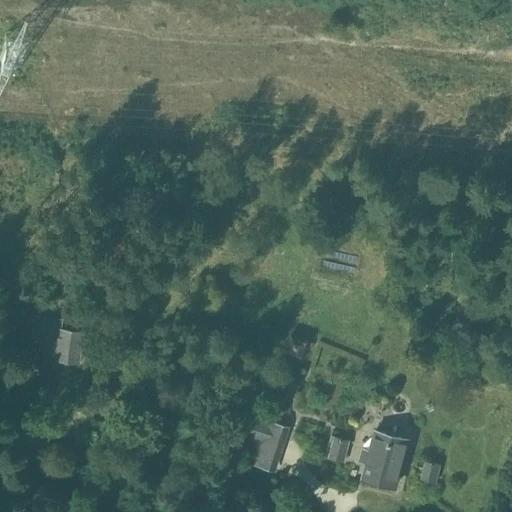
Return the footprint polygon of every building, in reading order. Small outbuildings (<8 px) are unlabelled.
[(81,347),(83,334),(58,331),(58,328),(34,325),(31,342),(46,344),(48,341),(56,342),(54,356),(75,359),(77,346),(81,347)] [(285,431),(281,429),(251,420),(246,436),(260,440),(252,463),(273,469),(285,431)] [(363,478),(395,487),(407,440),(375,431),(363,478)] [(329,453),(342,457),(347,441),(334,437),(329,453)] [(422,479),(434,482),(439,466),(426,463),(422,479)]
